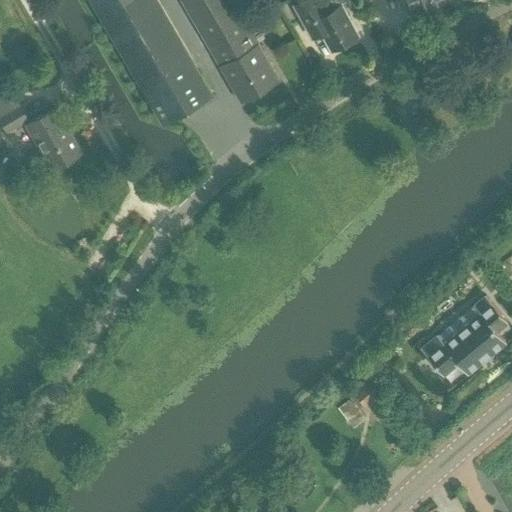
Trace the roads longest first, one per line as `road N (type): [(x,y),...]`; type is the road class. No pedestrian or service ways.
road 1 (unclassified): [(0,458),(169,228),(244,153),(391,59),(511,6)]
road 2 (unknown): [(169,228),(30,0)]
road 3 (secondary): [(511,407),(398,511)]
